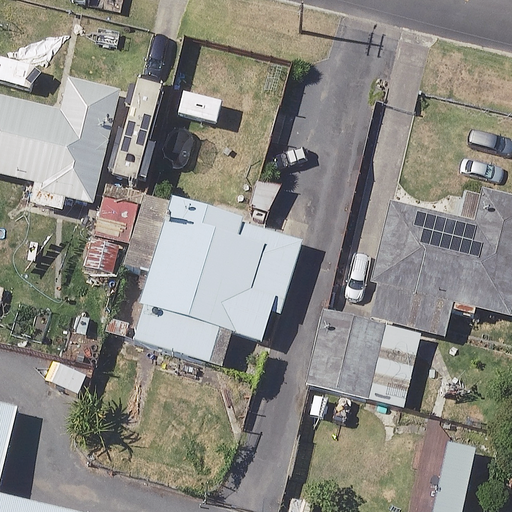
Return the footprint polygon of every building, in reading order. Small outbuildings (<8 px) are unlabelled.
[(119,92),(64,79),(57,111),(0,98),(0,176),(35,184),(30,205),(62,212),(65,199),(92,206),(119,92)] [(136,192),(105,184),(83,264),(115,272),(136,192)] [(367,319),(421,332),(442,337),(447,313),(476,320),(478,311),(509,318),(511,305),(511,201),(453,187),(446,220),(394,207),(367,319)] [(122,271),(152,280),(134,342),(220,368),(231,333),(270,345),(300,244),(189,211),(145,197),(122,271)] [(403,408),(421,332),(367,319),(330,310),(312,386),(403,408)]
